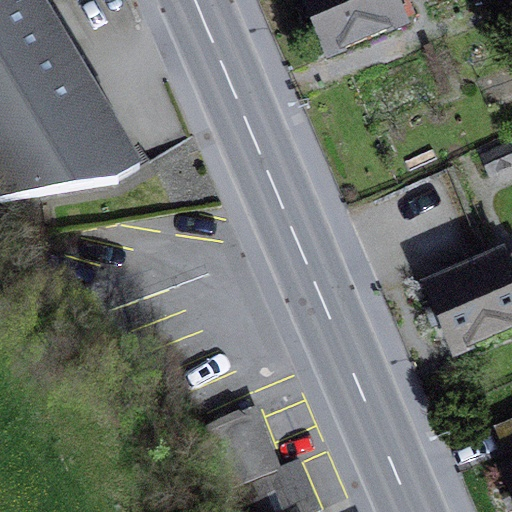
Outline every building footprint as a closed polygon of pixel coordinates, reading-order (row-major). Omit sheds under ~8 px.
[(0,0),(0,203),(118,185),(117,184),(6,0),(0,0)] [(6,0),(117,184),(140,171),(37,0),(6,0)] [(317,26),(330,56),(403,25),(402,21),(392,0),(306,0),(309,6),(299,11),(307,31),(317,26)] [(392,0),(402,21),(414,16),(407,0),(392,0)] [(482,158),(491,177),(511,167),(511,148),(511,146),(482,158)] [(511,255),(503,260),(511,281),(511,255)] [(429,290),(455,353),(511,329),(511,281),(503,260),(503,259),(429,290)] [(200,435),(234,490),(235,511),(319,511),(300,465),(278,473),(255,414),(200,435)] [(501,442),(506,454),(511,451),(511,422),(496,429),(501,442)] [(501,492),(509,511),(511,511),(511,488),(501,492)]
